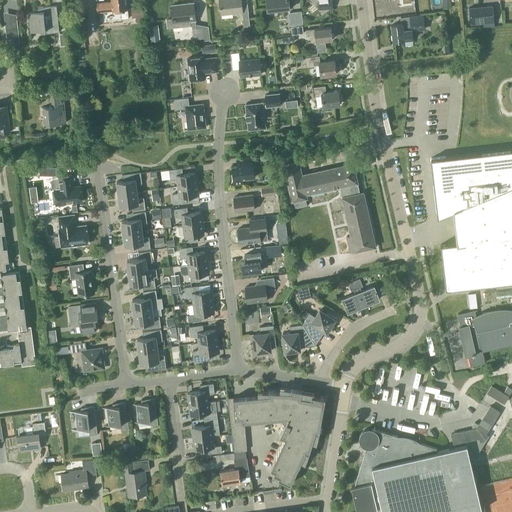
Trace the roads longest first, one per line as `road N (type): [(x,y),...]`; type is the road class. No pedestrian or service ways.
road 1 (unclassified): [(346,388),(359,363),(407,340),(420,306),(373,98),(362,0)]
road 2 (residential): [(234,371),(216,184),(224,91)]
road 3 (residential): [(125,384),(97,170),(116,167)]
road 4 (residential): [(181,504),(168,380)]
road 5 (unclassified): [(326,511),(346,388)]
